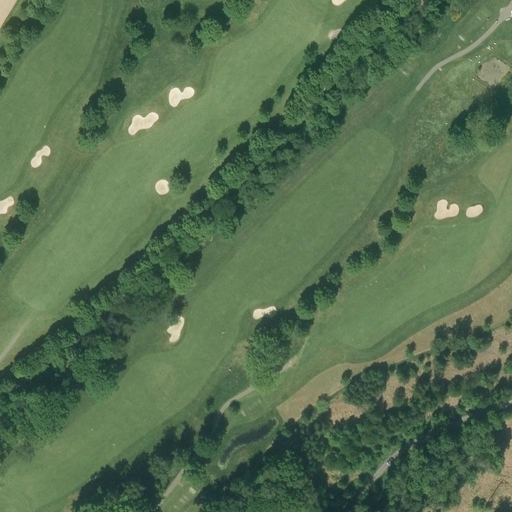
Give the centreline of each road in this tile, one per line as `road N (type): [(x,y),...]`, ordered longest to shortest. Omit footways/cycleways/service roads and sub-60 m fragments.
road 1 (track): [(423,0),(341,72),(94,323),(0,399)]
road 2 (track): [(149,511),(208,442),(223,407),(278,370)]
